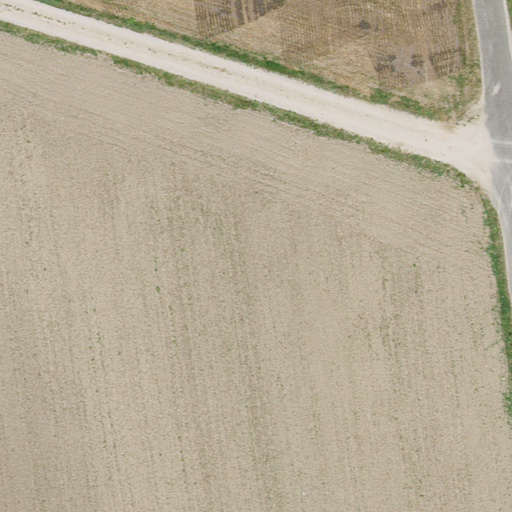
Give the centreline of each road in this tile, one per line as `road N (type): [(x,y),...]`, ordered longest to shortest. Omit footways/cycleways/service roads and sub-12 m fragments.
road 1 (track): [(511,161),(0,8)]
road 2 (track): [(481,0),(511,223)]
